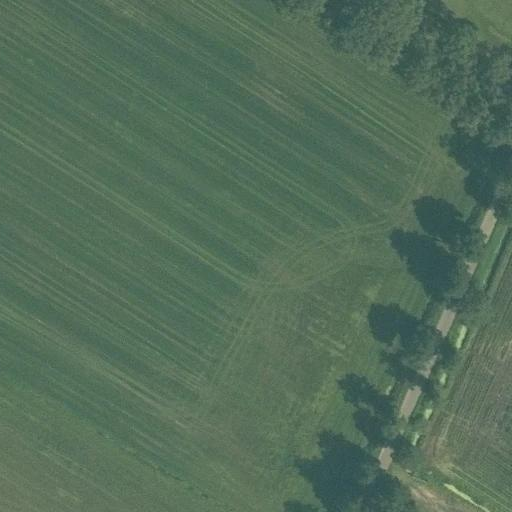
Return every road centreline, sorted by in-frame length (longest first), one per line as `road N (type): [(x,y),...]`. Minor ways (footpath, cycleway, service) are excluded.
road 1 (unclassified): [(356,511),(511,175)]
road 2 (unclassified): [(511,90),(372,0)]
